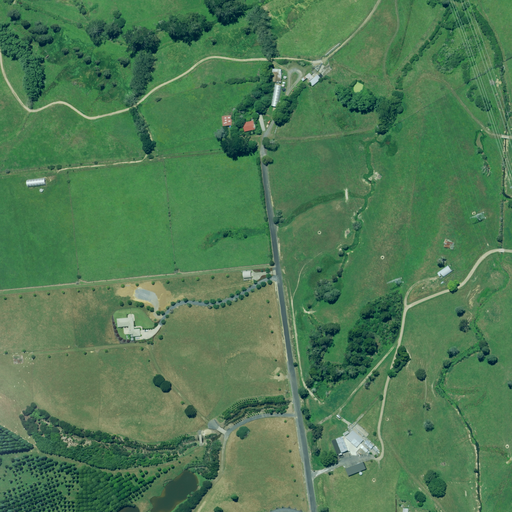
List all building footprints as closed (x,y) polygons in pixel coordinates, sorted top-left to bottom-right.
[(282,82),(283,69),(274,69),(274,82),(282,82)] [(310,82),(314,86),(322,79),(319,75),(315,78),(310,73),(303,79),(305,81),(308,78),(311,81),(310,82)] [(278,106),(282,86),(274,84),(270,105),(278,106)] [(223,116),(224,126),(233,125),(232,115),(223,116)] [(243,123),(245,132),(256,129),(254,120),(243,123)] [(46,185),(46,178),(27,180),(28,187),(46,185)] [(453,248),(454,246),(455,243),(448,241),(448,240),(447,240),(445,247),(453,248)] [(443,278),(454,271),(450,265),(439,272),(443,278)] [(134,334),(134,336),(141,336),(141,329),(135,329),(134,317),(118,319),(118,327),(129,326),(130,334),(134,334)] [(364,440),(354,431),(347,437),(358,447),(364,440)] [(338,439),(333,441),(338,452),(339,452),(340,454),(341,453),(350,450),(345,437),(338,439)] [(350,476),(367,469),(364,462),(347,469),(350,476)]
